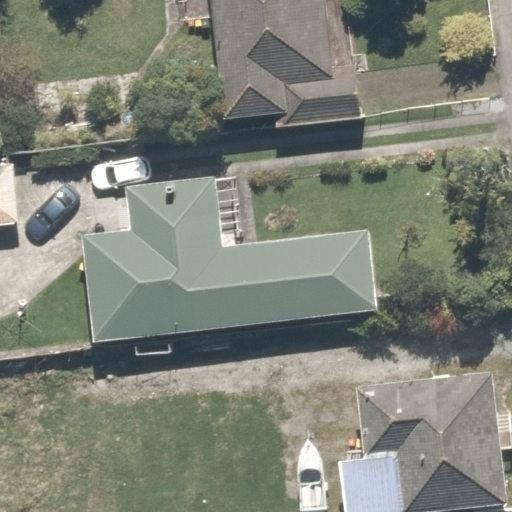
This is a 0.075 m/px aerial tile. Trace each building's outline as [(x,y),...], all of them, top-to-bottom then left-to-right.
[(290,85),(340,79),(330,0),(213,0),(228,120),(293,112),(290,85)] [(0,233),(21,233),(20,164),(0,164),(0,233)] [(379,308),(370,231),(225,247),(217,177),(131,186),(136,230),(85,236),(97,340),(379,308)] [(46,372),(0,378),(0,440),(55,432),(46,372)] [(331,511),(362,507),(341,377),(208,398),(218,462),(249,457),(257,511),(331,511)]
